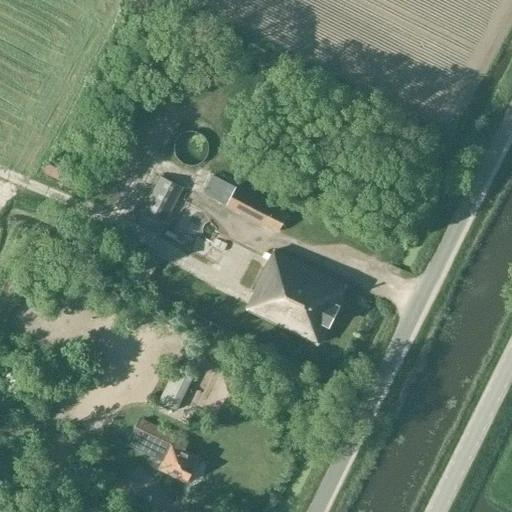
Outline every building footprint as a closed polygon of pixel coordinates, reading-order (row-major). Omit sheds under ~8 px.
[(203,194),(226,206),(236,187),(213,175),(203,194)] [(161,176),(136,223),(159,235),(184,189),(161,176)] [(236,187),(226,206),(278,233),(288,214),(236,187)] [(274,247),(244,309),(316,344),(327,325),(329,326),(338,306),(336,305),(346,284),(274,247)] [(175,364),(169,376),(188,385),(194,373),(175,364)] [(163,388),(158,399),(177,408),(182,397),(163,388)] [(141,417),(127,444),(162,461),(159,467),(188,482),(200,459),(184,451),(189,441),(141,417)]
